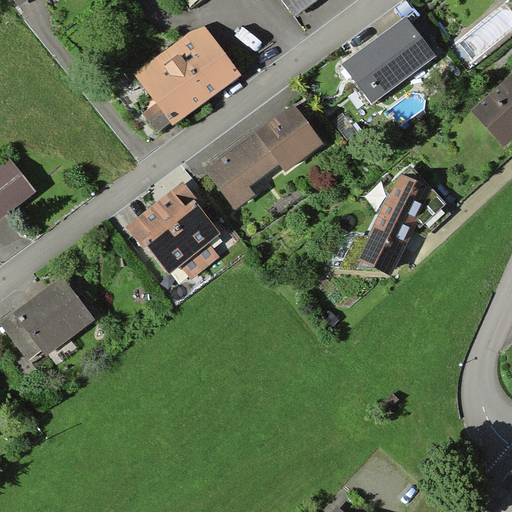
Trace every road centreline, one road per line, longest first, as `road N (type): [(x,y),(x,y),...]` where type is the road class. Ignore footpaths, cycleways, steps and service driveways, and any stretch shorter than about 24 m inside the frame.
road 1 (residential): [(0,283),(378,0)]
road 2 (residential): [(511,446),(482,409),(479,383),(511,285)]
